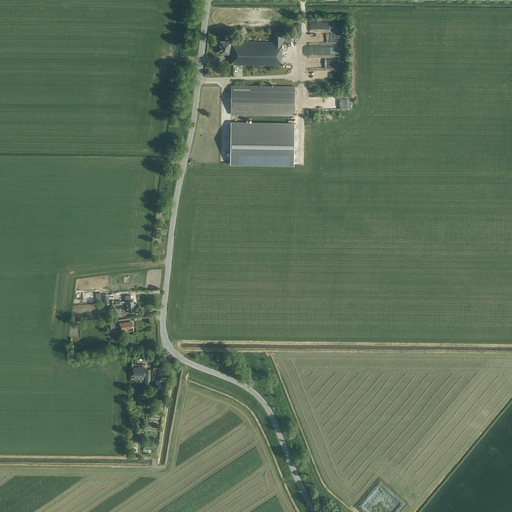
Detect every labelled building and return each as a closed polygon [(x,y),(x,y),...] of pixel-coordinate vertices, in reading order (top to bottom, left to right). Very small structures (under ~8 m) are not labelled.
[(283,32),(274,32),(274,43),(233,42),(233,43),(230,43),(230,42),(220,42),(220,49),(219,51),(219,52),(220,53),(220,54),(230,54),(230,49),(233,49),(232,64),(282,65),(283,32)] [(342,73),(324,73),(324,81),(342,81),(342,73)] [(295,87),(232,86),(231,114),(295,115),(295,87)] [(295,123),(231,123),(230,164),(294,165),(295,123)] [(131,301),(130,295),(125,296),(125,301),(120,302),(120,301),(115,301),(116,305),(126,304),(126,307),(135,306),(135,304),(134,304),(133,300),(131,301)] [(121,309),(114,309),(115,317),(122,316),(122,317),(127,316),(126,311),(121,311),(121,309)] [(130,322),(120,323),(121,333),(134,331),(133,324),(130,324),(130,322)] [(117,327),(115,327),(115,323),(109,324),(110,331),(111,331),(111,332),(118,331),(117,327)] [(155,362),(154,369),(157,370),(156,380),(155,384),(155,385),(163,386),(163,381),(165,381),(166,376),(164,376),(164,373),(166,374),(167,365),(158,363),(158,362),(155,362)] [(141,369),(133,368),(133,375),(145,376),(145,368),(141,368),(141,369)] [(481,399),(480,397),(473,396),(472,396),(473,397),(472,401),(471,401),(471,399),(470,399),(470,398),(468,413),(467,413),(467,416),(466,416),(464,416),(464,419),(465,423),(465,419),(465,418),(466,418),(470,417),(471,422),(472,414),(475,414),(477,420),(477,415),(477,413),(477,411),(478,408),(479,413),(481,399)] [(164,403),(157,403),(157,405),(155,404),(154,411),(163,412),(164,403)] [(323,439),(316,440),(318,445),(318,443),(323,456),(323,453),(325,460),(326,463),(338,461),(339,461),(338,459),(334,449),(334,446),(337,445),(336,443),(335,439),(331,439),(330,436),(328,436),(323,437),(323,439)] [(144,445),(143,452),(152,453),(152,445),(144,445)]
